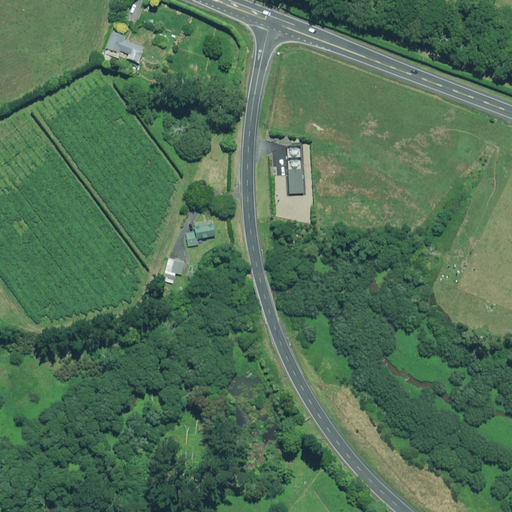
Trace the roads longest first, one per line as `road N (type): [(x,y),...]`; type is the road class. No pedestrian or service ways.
road 1 (primary): [(271,21),(248,149),(259,278),(291,368),(323,424),(405,511)]
road 2 (primary): [(271,21),(511,112)]
